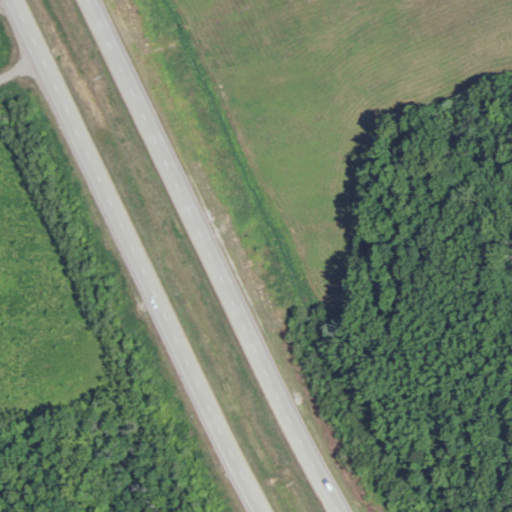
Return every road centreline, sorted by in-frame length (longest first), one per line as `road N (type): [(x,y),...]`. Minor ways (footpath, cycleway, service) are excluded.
road 1 (trunk): [(15,0),(214,412),(271,511)]
road 2 (trunk): [(342,511),(256,354),(90,0)]
